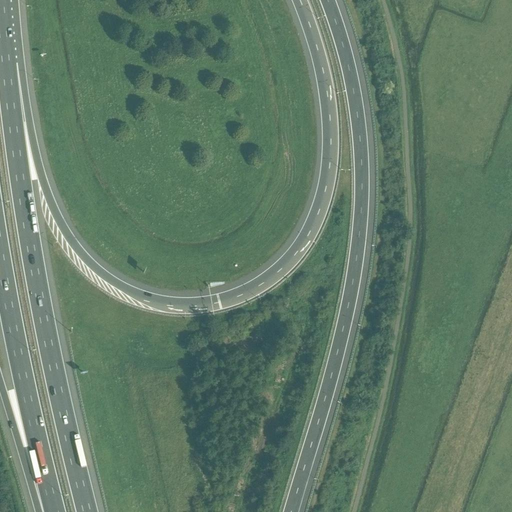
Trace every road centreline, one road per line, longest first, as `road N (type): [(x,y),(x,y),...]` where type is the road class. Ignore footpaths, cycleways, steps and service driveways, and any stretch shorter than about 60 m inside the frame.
road 1 (motorway): [(299,0),(328,100),(324,194),(293,257),(266,282),(216,305),(148,300),(86,260),(47,196),(5,64)]
road 2 (motorway): [(291,511),(354,279),(361,208),(355,92),(327,0)]
road 3 (motorway): [(87,511),(32,257),(5,64)]
road 4 (motorway): [(0,266),(45,478)]
